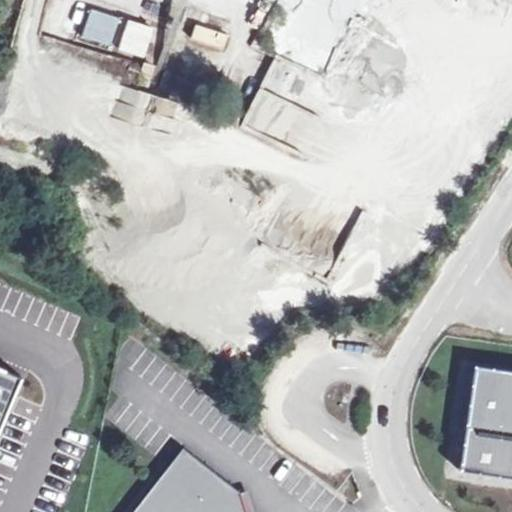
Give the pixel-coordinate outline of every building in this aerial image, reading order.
[(93,11),(84,35),(107,43),(115,20),(93,11)] [(118,51),(143,60),(154,29),(129,21),(118,51)] [(194,27),(191,42),(223,49),(226,34),(194,27)] [(461,475),(511,480),(511,375),(472,371),(461,475)] [(134,511),(247,511),(242,493),(184,447),(167,469),(134,511)]
